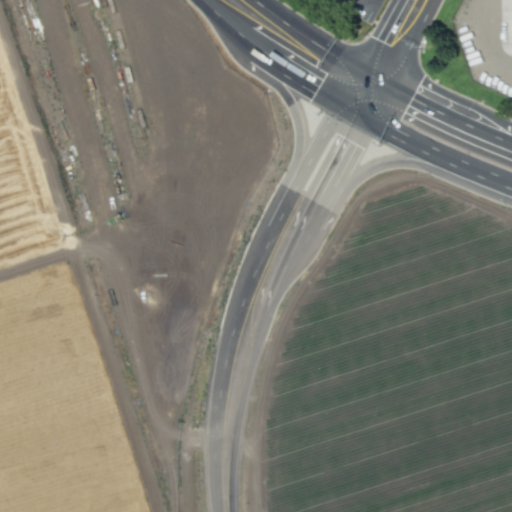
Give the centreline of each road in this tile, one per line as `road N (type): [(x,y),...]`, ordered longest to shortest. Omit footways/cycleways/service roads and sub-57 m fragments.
road 1 (tertiary): [(347,113),(326,127),(266,240),(243,325)]
road 2 (primary): [(245,64),(277,86),(297,120),(295,159),(266,240)]
road 3 (tertiary): [(243,325),(228,511)]
road 4 (primary): [(292,246),(364,171),(436,158)]
road 5 (tertiary): [(292,246),(348,141),(347,113)]
road 6 (primary): [(369,75),(251,0)]
